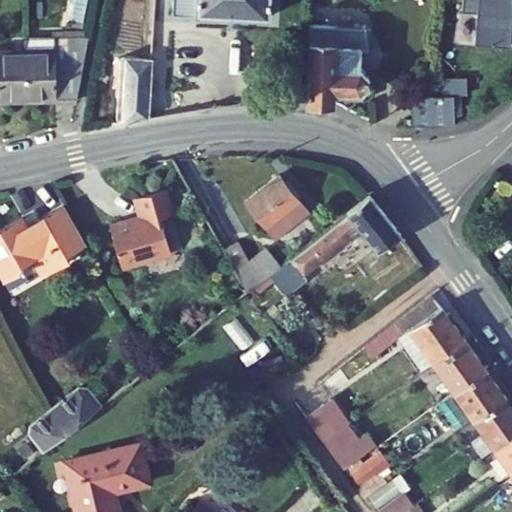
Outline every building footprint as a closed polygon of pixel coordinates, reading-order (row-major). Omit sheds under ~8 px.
[(171,0),(171,11),(270,16),(270,0),(171,0)] [(511,0),(462,0),(462,9),(477,11),(474,41),(510,44),(511,14),(511,0)] [(368,27),(310,24),(306,103),(336,105),(337,93),(361,94),(369,86),(369,76),(362,67),(359,66),(361,46),(367,46),(368,27)] [(24,36),(24,49),(26,96),(38,95),(39,99),(72,98),(84,34),(24,36)] [(0,100),(8,100),(8,96),(26,96),(24,49),(0,49),(0,100)] [(153,56),(125,55),(121,119),(150,114),(153,56)] [(454,94),(412,96),(413,124),(455,123),(454,94)] [(300,205),(276,175),(244,201),(275,240),(292,226),(290,224),(303,214),(298,207),(300,205)] [(163,216),(175,213),(167,188),(139,196),(145,217),(113,226),(124,266),(173,251),(163,216)] [(316,238),(280,266),(270,274),(275,280),(287,296),(308,279),(304,274),(361,229),(379,252),(402,234),(370,194),(335,222),(316,238)] [(24,218),(0,230),(0,273),(5,283),(26,271),(24,266),(33,260),(42,276),(71,260),(67,255),(87,244),(65,205),(41,220),(29,226),(24,218)] [(36,211),(24,218),(29,226),(41,220),(36,211)] [(309,229),(316,238),(335,222),(328,214),(309,229)] [(236,242),(224,249),(249,291),(254,286),(270,274),(280,266),(266,249),(248,263),(236,242)] [(275,280),(270,274),(254,286),(259,293),(275,280)] [(408,330),(441,306),(432,294),(365,343),(373,355),(396,338),(421,373),(433,364),(408,330)] [(466,340),(441,306),(408,330),(433,364),(466,340)] [(486,369),(466,340),(433,364),(453,392),(486,369)] [(507,397),(486,369),(453,392),(474,421),(507,397)] [(46,451),(110,400),(104,392),(100,395),(96,390),(91,395),(88,390),(80,388),(33,425),(31,432),(46,451)] [(334,396),(307,415),(325,441),(352,421),(334,396)] [(511,436),(511,405),(507,397),(474,421),(494,449),(511,436)] [(362,438),(351,424),(325,442),(345,468),(377,445),(369,433),(362,438)] [(511,436),(494,449),(511,474),(511,436)] [(148,484),(138,444),(64,463),(76,511),(117,511),(112,492),(148,484)] [(382,454),(351,477),(361,491),(371,484),(376,490),(387,483),(382,475),(392,468),(382,454)] [(397,496),(387,483),(376,490),(381,497),(371,505),(376,511),(397,496)] [(371,484),(361,491),(366,498),(376,490),(371,484)] [(381,497),(376,490),(366,498),(371,505),(381,497)] [(379,511),(405,511),(409,509),(400,496),(379,511)] [(208,511),(199,503),(192,511),(208,511)]
